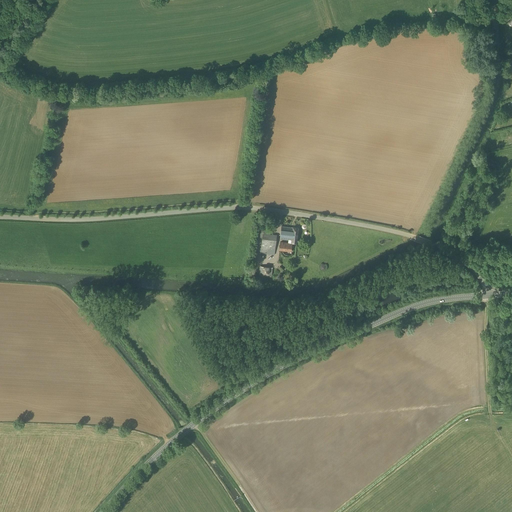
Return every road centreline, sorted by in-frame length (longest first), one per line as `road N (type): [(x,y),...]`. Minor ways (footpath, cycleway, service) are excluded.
road 1 (unclassified): [(491,296),(470,268),(419,237),(272,210),(0,216)]
road 2 (tertiary): [(104,511),(177,437),(259,379),(420,304),(491,296)]
